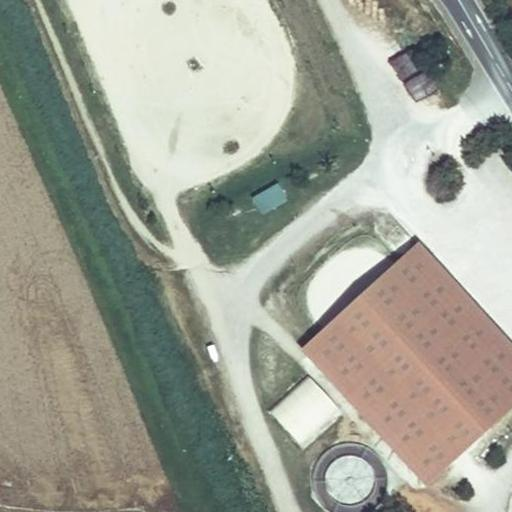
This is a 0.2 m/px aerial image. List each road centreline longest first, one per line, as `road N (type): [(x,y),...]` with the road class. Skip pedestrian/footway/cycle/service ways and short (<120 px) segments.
road 1 (track): [(234,320),(135,232),(24,0)]
road 2 (track): [(330,0),(411,155)]
